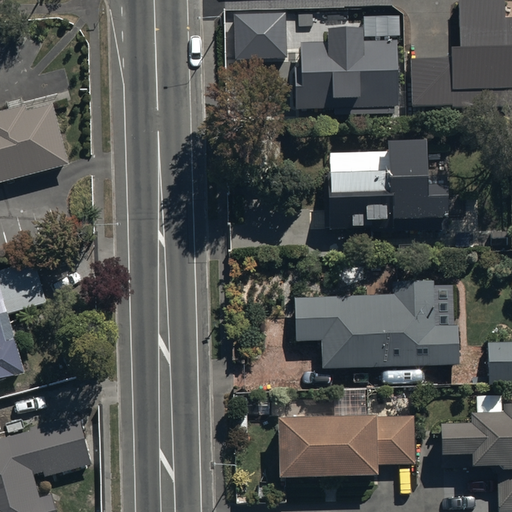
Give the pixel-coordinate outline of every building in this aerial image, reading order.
[(448,0),(387,0),(388,20),(449,19),(448,0)] [(504,0),(458,0),(460,45),(452,46),(452,56),(410,57),(411,109),(511,106),(511,17),(505,17),(504,0)] [(286,12),(233,13),(235,60),(287,58),(286,12)] [(399,106),(397,40),(364,41),(364,33),(328,34),(328,42),(300,42),(301,68),(294,68),(295,109),(399,106)] [(0,182),(68,165),(52,104),(22,112),(21,108),(0,113),(0,182)] [(423,152),(325,154),(326,233),(386,232),(386,228),(444,227),(444,194),(424,194),(423,152)] [(507,252),(507,237),(489,237),(490,252),(507,252)] [(35,262),(0,271),(0,292),(2,300),(6,315),(47,303),(35,262)] [(323,378),(459,374),(458,334),(445,334),(443,290),(393,291),(393,304),(294,307),(295,351),(322,350),(323,378)] [(0,379),(23,373),(6,315),(2,300),(0,300),(0,379)] [(511,348),(488,349),(489,392),(511,391),(511,348)] [(468,433),(442,434),(443,471),(470,470),(470,478),(497,477),(497,511),(511,511),(511,413),(502,413),(501,396),(475,397),(476,421),(469,422),(468,433)] [(0,511),(55,511),(51,497),(39,501),(32,476),(45,472),(46,475),(89,463),(77,418),(0,439),(0,421),(5,420),(0,403),(0,511)] [(277,433),(279,494),(378,491),(377,474),(415,473),(413,425),(372,426),(372,430),(277,433)]
